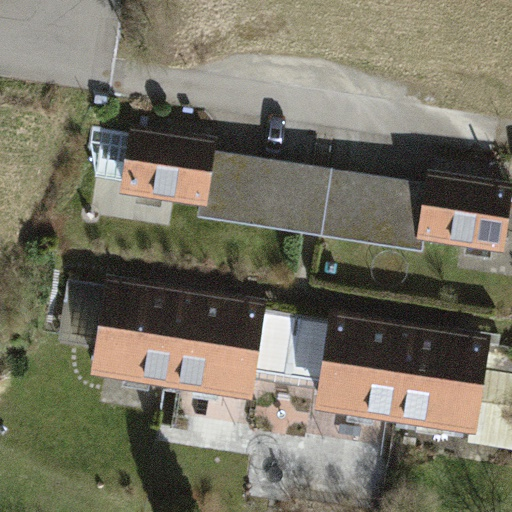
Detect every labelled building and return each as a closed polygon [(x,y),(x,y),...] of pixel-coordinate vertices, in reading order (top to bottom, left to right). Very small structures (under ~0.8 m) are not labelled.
[(213,144),(135,133),(127,187),(205,198),(211,160),(213,144)] [(313,176),(211,160),(205,198),(201,214),(306,229),(313,176)] [(431,194),(327,179),(319,232),(424,248),(426,234),(431,194)] [(510,190),(433,179),(431,194),(426,234),(503,244),(510,190)] [(186,296),(112,285),(100,366),(174,378),(186,296)] [(263,308),(186,296),(174,378),(250,390),(253,371),(263,308)] [(336,319),(263,308),(253,371),(326,382),(336,319)] [(412,331),(336,319),(326,382),(323,401),(399,413),(412,331)] [(487,343),(412,331),(399,413),(475,425),(487,343)] [(341,487),(372,488),(374,451),(342,450),(341,487)]
